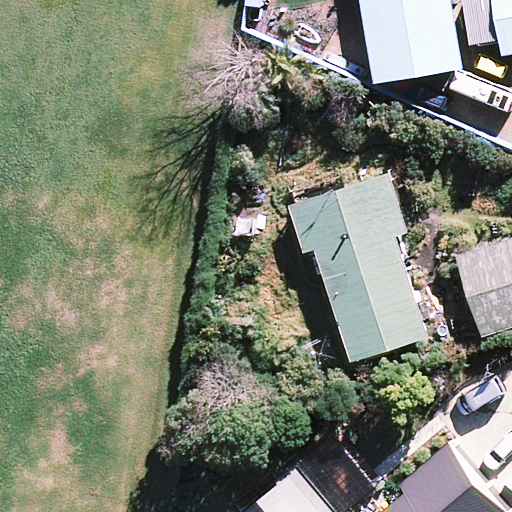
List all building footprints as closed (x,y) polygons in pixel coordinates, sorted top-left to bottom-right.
[(366,0),(380,81),(413,75),(469,66),(457,0),(366,0)] [(511,0),(498,0),(507,53),(511,52),(511,0)] [(473,91),(469,66),(413,75),(417,101),(473,91)] [(413,229),(396,172),(295,202),(310,249),(321,246),(355,358),(434,334),(403,232),(413,229)] [(511,326),(511,236),(460,253),(486,334),(511,326)] [(337,431),(306,458),(352,510),(383,483),(337,431)] [(346,511),(303,463),(245,511),(511,511),(511,508),(452,440),(405,481),(411,487),(382,511),(346,511)]
